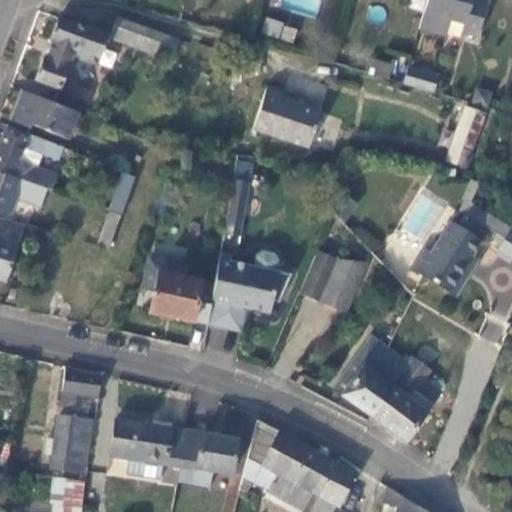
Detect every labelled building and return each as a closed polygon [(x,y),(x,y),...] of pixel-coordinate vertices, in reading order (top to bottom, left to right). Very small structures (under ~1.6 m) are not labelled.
[(426,0),(418,29),(444,37),(449,20),(463,24),(461,33),(476,37),(487,1),(483,0),(426,0)] [(108,38),(170,60),(178,39),(116,17),(108,38)] [(260,34),(278,40),(283,24),(265,18),(260,34)] [(95,65),(106,37),(58,19),(50,39),(53,40),(45,60),(42,59),(35,80),(59,89),(64,75),(80,81),(86,78),(92,64),(95,65)] [(257,72),(260,62),(237,55),(235,65),(257,72)] [(364,72),(388,79),(392,65),(368,58),(364,72)] [(403,84),(431,92),(436,76),(407,68),(403,84)] [(251,128),(308,148),(320,110),(280,97),(282,92),(266,86),(251,128)] [(470,103),(484,107),(488,92),(474,88),(470,103)] [(77,113),(54,103),(21,90),(9,119),(29,128),(31,123),(67,138),(77,113)] [(57,93),(54,103),(77,113),(78,113),(82,103),(57,93)] [(465,107),(445,160),(464,167),(484,114),(465,107)] [(5,131),(0,143),(0,171),(36,185),(51,190),(56,176),(36,169),(42,154),(58,160),(63,148),(28,134),(26,139),(5,131)] [(167,154),(148,148),(142,165),(161,171),(167,154)] [(236,156),(234,166),(251,169),(252,157),(236,156)] [(251,169),(234,166),(223,234),(239,237),(251,169)] [(36,185),(0,171),(0,211),(8,215),(18,191),(38,198),(41,189),(35,187),(36,185)] [(116,189),(128,193),(134,178),(123,173),(116,189)] [(341,224),(355,207),(341,195),(337,206),(333,216),(341,224)] [(120,215),(125,202),(115,199),(111,211),(120,215)] [(464,213),(505,238),(511,229),(470,203),(464,213)] [(120,216),(110,212),(98,245),(108,249),(120,216)] [(0,278),(6,280),(23,228),(0,221),(0,278)] [(461,273),(472,256),(482,241),(450,221),(431,252),(424,248),(411,268),(456,297),(468,277),(461,273)] [(511,229),(505,238),(497,252),(511,261),(511,229)] [(47,232),(37,259),(45,262),(55,236),(47,232)] [(95,248),(92,261),(105,264),(109,252),(95,248)] [(120,252),(116,266),(129,270),(133,257),(120,252)] [(226,267),(217,265),(214,286),(207,323),(207,326),(225,330),(231,304),(234,306),(233,309),(245,312),(246,308),(269,314),(272,301),(278,303),(291,274),(275,271),(278,261),(273,254),(261,252),(254,256),(252,266),(228,261),(226,267)] [(336,260),(317,252),(312,263),(304,282),(299,294),(346,314),(367,263),(336,260)] [(219,254),(217,265),(226,267),(228,261),(229,256),(219,254)] [(479,260),(472,256),(461,273),(468,277),(479,260)] [(192,322),(193,320),(207,323),(214,286),(200,283),(201,281),(184,277),(187,266),(150,258),(139,290),(152,292),(148,313),(192,322)] [(45,262),(37,259),(32,274),(40,277),(45,262)] [(82,299),(93,301),(108,304),(114,272),(79,265),(72,296),(82,299)] [(240,333),(245,312),(233,309),(234,306),(231,304),(225,330),(240,333)] [(362,366),(340,394),(370,417),(391,389),(389,388),(391,386),(408,362),(383,344),(370,334),(352,359),(362,366)] [(391,389),(370,417),(404,442),(440,393),(422,380),(429,370),(411,358),(408,362),(391,386),(389,388),(391,389)] [(331,388),(340,394),(362,366),(352,359),(331,388)] [(65,367),(61,391),(76,393),(98,396),(101,375),(65,367)] [(73,408),(76,393),(61,391),(58,406),(73,408)] [(54,440),(52,455),(50,469),(83,473),(90,420),(58,416),(54,440)] [(179,466),(185,431),(170,429),(171,425),(153,422),(152,426),(115,420),(109,456),(128,459),(126,474),(159,479),(162,464),(179,466)] [(332,511),(336,505),(320,498),(336,464),(257,421),(242,478),(267,490),(265,492),(302,511),(332,511)] [(200,433),(185,431),(179,466),(176,482),(209,488),(212,471),(232,474),(238,440),(200,433)] [(44,454),(52,455),(54,440),(46,439),(44,454)] [(320,498),(336,505),(338,507),(339,507),(355,474),(336,464),(320,498)] [(50,503),(53,503),(52,511),(80,511),(85,481),(53,477),(50,503)] [(427,511),(388,487),(382,502),(397,507),(395,511),(427,511)]
